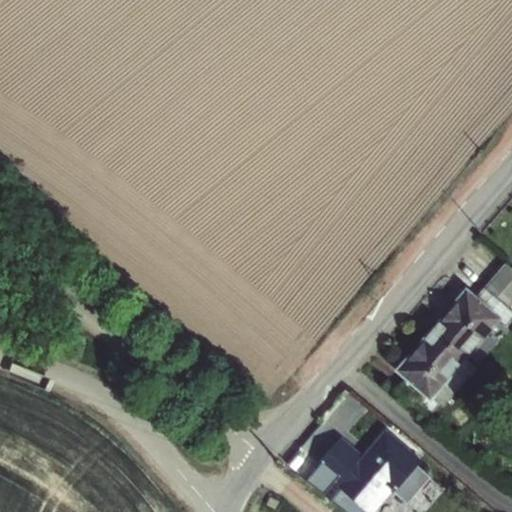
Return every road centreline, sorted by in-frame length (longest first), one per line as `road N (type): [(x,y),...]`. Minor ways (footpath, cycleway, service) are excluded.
road 1 (unclassified): [(0,261),(260,456)]
road 2 (residential): [(215,511),(110,398),(0,353)]
road 3 (tertiary): [(340,364),(511,165)]
road 4 (residential): [(340,364),(511,507)]
road 5 (tertiary): [(260,456),(340,364)]
